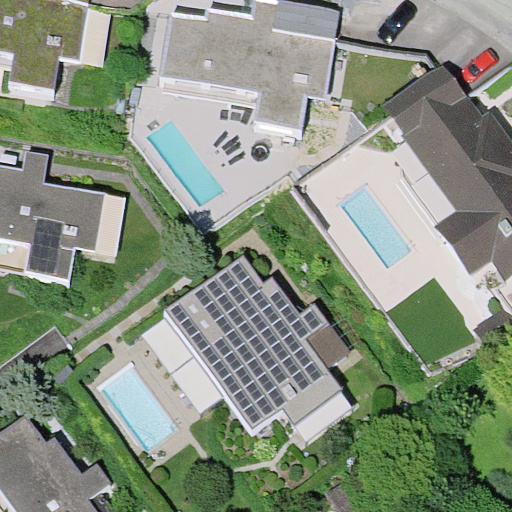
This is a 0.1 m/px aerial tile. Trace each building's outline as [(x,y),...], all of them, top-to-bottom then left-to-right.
[(0,0),(0,48),(14,51),(10,81),(54,88),(59,56),(80,59),(90,2),(79,0),(0,0)] [(256,0),(254,14),(208,7),(207,17),(173,11),(163,73),(260,89),(256,118),(300,125),(305,93),(326,97),(336,39),(271,28),(275,0),(256,0)] [(282,0),(275,0),(271,28),(336,39),(340,12),(282,0)] [(408,136),(465,94),(443,63),(385,105),(408,136)] [(483,115),(468,93),(465,94),(408,136),(405,137),(456,211),(435,226),(470,276),(491,261),(504,279),(511,273),(511,142),(490,110),(483,115)] [(0,238),(30,244),(26,270),(40,273),(70,278),(76,246),(95,250),(106,193),(44,183),(48,155),(26,152),(23,170),(0,165),(0,238)] [(126,197),(106,193),(95,250),(115,254),(126,197)] [(243,254),(166,311),(169,316),(227,393),(252,428),(282,407),(294,424),(340,389),(342,388),(327,368),(350,352),(315,304),(301,314),(273,276),(264,282),(243,254)] [(227,393),(169,316),(143,335),(201,413),(227,393)] [(352,406),(340,389),(294,424),(307,441),(352,406)] [(28,414),(0,433),(0,489),(16,511),(100,511),(90,497),(112,482),(98,462),(82,473),(55,436),(47,442),(28,414)]
